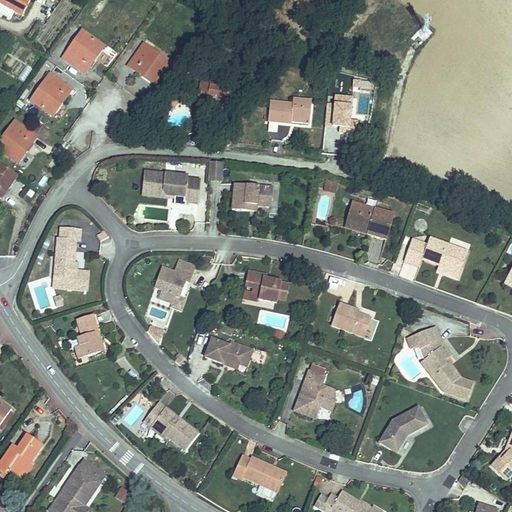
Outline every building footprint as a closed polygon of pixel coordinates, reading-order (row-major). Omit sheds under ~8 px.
[(22,16),(30,0),(0,0),(0,13),(11,19),(15,12),(22,16)] [(102,0),(97,0),(90,15),(97,19),(105,1),(102,0)] [(84,74),(104,47),(82,32),(63,59),(84,74)] [(128,66),(155,85),(170,63),(143,44),(128,66)] [(53,117),(72,90),(50,74),(31,101),(53,117)] [(207,100),(206,106),(217,108),(216,116),(231,118),(233,101),(230,100),(232,87),(222,85),(221,88),(210,86),(211,83),(200,82),(198,99),(207,100)] [(174,90),(163,106),(171,112),(178,103),(180,104),(184,94),(174,90)] [(309,121),(311,102),(293,100),(292,105),(270,102),(268,121),(308,126),(309,121)] [(0,151),(18,164),(37,137),(15,121),(0,142),(0,151)] [(221,183),(222,163),(210,162),(208,182),(221,183)] [(17,175),(0,163),(0,198),(1,199),(17,175)] [(145,172),(143,189),(163,191),(168,197),(175,198),(184,199),(184,203),(198,204),(200,180),(187,179),(188,176),(145,172)] [(324,189),(335,192),(338,184),(326,181),(324,189)] [(273,189),(235,185),(232,210),(248,212),(248,206),(257,206),(271,208),(273,189)] [(142,196),(175,200),(175,198),(168,197),(163,191),(143,189),(142,196)] [(352,204),(347,223),(365,229),(365,227),(370,228),(368,235),(386,240),(393,216),(352,204)] [(345,228),(368,235),(370,228),(365,227),(365,229),(347,223),(345,228)] [(80,242),(80,241),(81,231),(60,229),(60,240),(57,240),(53,289),(87,292),(89,273),(77,272),(78,264),(74,264),(76,242),(80,242)] [(422,260),(438,266),(460,274),(468,253),(430,239),(427,245),(412,240),(404,262),(419,267),(422,260)] [(195,266),(179,261),(175,273),(176,274),(178,270),(192,275),(195,266)] [(460,274),(438,266),(437,270),(458,278),(460,274)] [(192,275),(178,270),(176,274),(175,273),(162,269),(155,289),(162,291),(159,300),(172,304),(171,308),(181,312),(185,300),(179,298),(185,282),(189,283),(192,275)] [(286,301),(289,285),(274,282),(274,280),(270,280),(269,283),(265,282),(266,279),(267,276),(248,272),(245,287),(253,288),(251,294),(259,295),(258,300),(277,303),(278,299),(286,301)] [(259,295),(251,294),(244,292),(243,299),(258,302),(258,300),(259,295)] [(371,319),(359,315),(353,313),(354,310),(339,305),(331,326),(364,338),(371,319)] [(78,360),(100,353),(94,334),(98,332),(93,315),(76,321),(82,338),(68,342),(70,349),(74,348),(78,360)] [(419,347),(420,350),(428,347),(431,355),(424,361),(421,363),(443,392),(467,401),(473,383),(461,379),(451,365),(449,363),(447,364),(445,362),(449,359),(439,346),(438,343),(441,342),(435,328),(407,339),(411,350),(419,347)] [(100,353),(104,352),(98,332),(94,334),(100,353)] [(205,358),(223,365),(224,361),(239,366),(247,369),(253,351),(230,343),(229,346),(212,340),(205,358)] [(438,343),(439,346),(449,359),(451,357),(442,345),(441,342),(438,343)] [(428,347),(420,350),(424,361),(431,355),(428,347)] [(187,362),(180,356),(175,362),(182,368),(187,362)] [(224,361),(223,365),(238,370),(239,366),(224,361)] [(311,366),(309,372),(323,377),(326,371),(311,366)] [(299,399),(294,412),(316,420),(320,408),(332,412),(335,403),(334,392),(321,387),(324,378),(323,377),(309,372),(305,382),(308,390),(305,398),(299,399)] [(305,382),(299,399),(305,398),(308,390),(305,382)] [(0,426),(11,411),(11,410),(0,402),(0,426)] [(199,435),(159,403),(143,423),(151,429),(153,426),(166,437),(185,452),(199,435)] [(418,408),(393,422),(380,443),(396,453),(405,439),(404,438),(407,434),(409,435),(427,425),(418,408)] [(0,426),(0,428),(2,430),(14,414),(11,411),(0,426)] [(153,426),(151,429),(164,439),(166,437),(153,426)] [(507,481),(511,474),(511,434),(505,451),(509,452),(506,457),(503,454),(491,467),(507,481)] [(0,464),(0,476),(3,479),(8,472),(22,482),(33,464),(31,463),(42,447),(26,436),(17,450),(12,447),(0,464)] [(287,474),(276,469),(275,471),(270,469),(271,466),(251,458),(250,460),(242,456),(233,476),(242,480),(243,478),(277,494),(287,474)] [(51,509),(55,511),(81,511),(85,507),(106,476),(84,460),(63,491),(73,498),(69,504),(65,504),(57,499),(51,509)] [(465,490),(470,481),(462,476),(458,482),(465,490)] [(116,498),(126,504),(132,495),(121,488),(116,498)] [(63,491),(57,499),(65,504),(69,504),(73,498),(63,491)] [(380,511),(373,507),(372,509),(360,503),(359,505),(347,499),(349,496),(342,492),(338,499),(331,495),(328,500),(324,507),(331,511),(330,511),(380,511)] [(324,507),(328,500),(321,496),(315,507),(323,511),(330,511),(331,511),(324,507)] [(359,505),(360,503),(349,496),(347,499),(359,505)]
